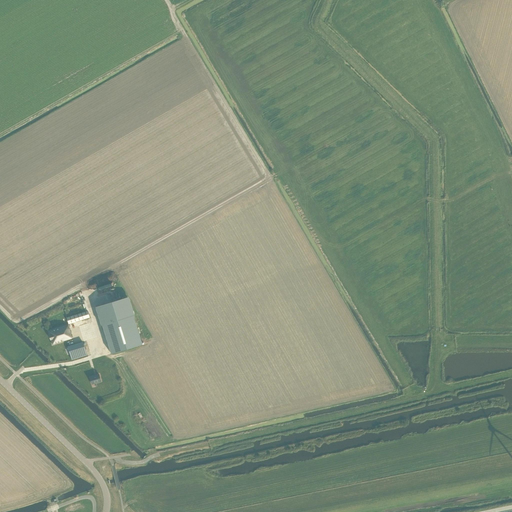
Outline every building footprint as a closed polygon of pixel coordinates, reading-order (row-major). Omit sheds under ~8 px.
[(128,298),(97,308),(111,354),(142,344),(128,298)] [(88,311),(66,318),(68,324),(90,317),(88,311)] [(51,344),(72,338),(68,324),(47,331),(51,344)] [(72,360),(87,355),(83,341),(68,346),(72,360)] [(99,374),(90,377),(92,384),(101,381),(99,374)]
